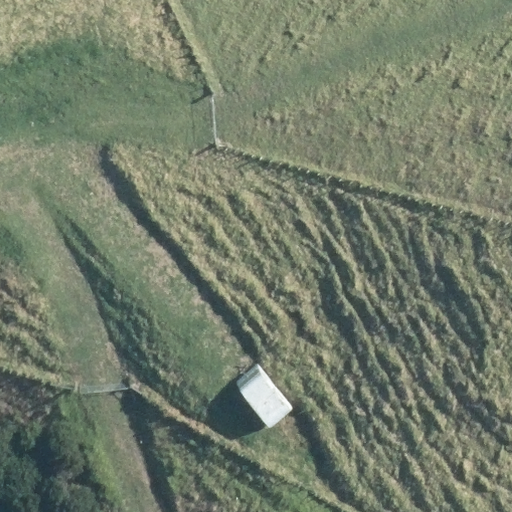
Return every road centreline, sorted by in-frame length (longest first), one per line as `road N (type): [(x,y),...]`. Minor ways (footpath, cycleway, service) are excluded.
road 1 (track): [(0,152),(8,131),(212,114),(420,28),(511,8)]
road 2 (track): [(163,511),(0,163)]
